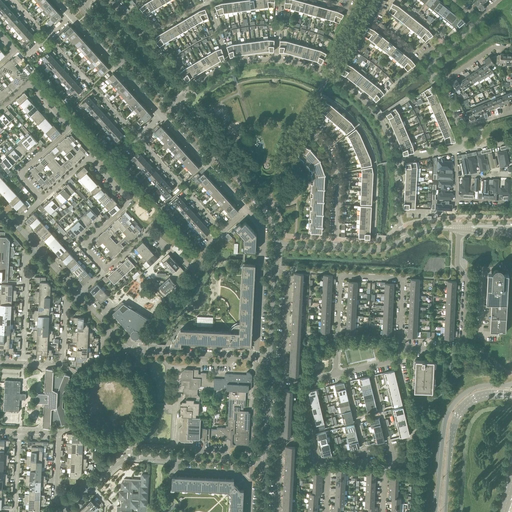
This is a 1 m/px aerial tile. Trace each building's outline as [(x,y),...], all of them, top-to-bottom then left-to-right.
[(42,11),(44,10),(51,4),(47,0),(41,6),(39,8),(42,11)] [(159,7),(154,0),(150,0),(150,1),(155,9),(159,7)] [(440,1),(438,0),(435,0),(430,7),(433,10),(440,1)] [(486,7),(484,5),(483,4),(480,2),(478,0),(476,0),(474,3),(471,5),(478,13),(481,10),(482,11),(486,7)] [(152,11),(155,9),(150,1),(146,3),(151,12),(152,11)] [(444,4),(440,1),(433,10),(437,13),(444,4)] [(150,12),(151,12),(146,3),(145,4),(144,4),(140,8),(146,16),(150,12)] [(222,14),(224,13),(222,3),(221,3),(215,5),(218,15),(222,14)] [(388,12),(393,15),(399,7),(398,6),(393,3),(388,12)] [(44,10),(47,13),(54,7),(51,4),(44,10)] [(447,7),(444,4),(437,13),(440,16),(447,7)] [(0,10),(0,11),(3,15),(13,6),(11,5),(9,7),(10,7),(9,8),(6,5),(0,10)] [(14,7),(13,6),(3,15),(6,19),(13,13),(10,10),(11,9),(12,10),(14,7)] [(47,13),(51,17),(56,12),(57,12),(58,11),(54,7),(47,13)] [(395,20),(397,18),(403,10),(399,7),(393,15),(392,17),(395,20)] [(451,9),(447,7),(440,16),(444,18),(451,9)] [(198,11),(198,12),(203,20),(208,18),(205,9),(199,11),(198,11)] [(444,18),(447,21),(454,12),(451,9),(444,18)] [(397,18),(400,20),(407,12),(403,10),(397,18)] [(56,20),(57,22),(62,18),(60,16),(61,15),(58,11),(57,12),(56,12),(51,17),(46,21),(50,25),(56,20)] [(337,11),(336,11),(334,21),(339,23),(344,14),(338,12),(337,11)] [(6,19),(10,23),(19,14),(18,12),(16,14),(17,15),(16,16),(13,13),(6,19)] [(203,20),(198,12),(194,14),(199,23),(203,20)] [(400,20),(404,23),(410,15),(407,12),(400,20)] [(451,24),(457,15),(454,12),(447,21),(446,23),(449,26),(451,24)] [(11,28),(13,26),(20,20),(17,17),(18,16),(19,17),(21,15),(19,14),(10,23),(7,24),(11,28)] [(195,25),(199,23),(194,14),(190,16),(195,25)] [(404,23),(407,26),(414,18),(410,15),(404,23)] [(461,18),(457,15),(451,24),(454,27),(461,18)] [(195,25),(190,16),(186,18),(191,27),(195,25)] [(187,29),(191,27),(186,18),(182,21),(187,29)] [(407,26),(411,29),(417,21),(414,18),(407,26)] [(462,19),(461,18),(454,27),(458,31),(467,24),(463,19),(462,19)] [(13,26),(16,30),(26,21),(25,20),(23,22),(22,23),(20,20),(13,26)] [(20,34),(26,28),(24,25),(25,24),(28,22),(26,21),(16,30),(14,32),(18,36),(20,34)] [(187,29),(182,21),(178,23),(184,32),(187,29)] [(411,29),(414,32),(421,24),(417,21),(411,29)] [(180,34),(184,32),(178,23),(175,25),(180,34)] [(414,32),(418,34),(424,26),(421,24),(414,32)] [(64,40),(68,36),(73,31),(74,30),(71,26),(70,27),(68,25),(63,29),(53,38),(55,40),(56,40),(60,36),(64,40)] [(180,34),(175,25),(171,28),(176,36),(180,34)] [(421,37),(428,29),(424,26),(418,34),(421,37)] [(20,34),(23,38),(33,29),(32,27),(30,29),(30,30),(29,31),(26,28),(20,34)] [(373,30),(368,27),(363,36),(369,39),(375,31),(373,30)] [(172,39),(176,36),(171,28),(167,30),(172,39)] [(33,36),(31,32),(32,32),(34,30),(33,29),(23,38),(27,41),(21,46),(23,48),(29,43),(27,41),(33,36)] [(428,30),(428,29),(421,37),(425,42),(433,35),(429,31),(428,30)] [(71,40),(78,34),(74,30),(73,31),(68,36),(71,40)] [(172,39),(167,30),(163,32),(168,41),(172,39)] [(378,33),(375,31),(369,39),(372,41),(378,33)] [(164,43),(168,41),(163,32),(159,35),(164,43)] [(374,46),(376,44),(382,36),(378,33),(372,41),(370,43),(374,46)] [(69,42),(73,45),(81,38),(78,34),(71,40),(69,42)] [(160,47),(164,43),(159,35),(158,35),(158,36),(153,40),(160,47)] [(376,44),(379,47),(385,39),(382,36),(376,44)] [(76,49),(78,47),(85,41),(81,38),(73,45),(76,49)] [(379,47),(383,50),(389,42),(385,39),(379,47)] [(88,45),(85,41),(78,47),(82,51),(88,45)] [(383,50),(386,53),(392,45),(389,42),(383,50)] [(82,51),(85,55),(92,49),(88,45),(82,51)] [(386,53),(390,55),(396,47),(392,45),(386,53)] [(390,55),(393,58),(399,50),(396,47),(390,55)] [(221,60),(225,59),(221,48),(215,50),(221,60)] [(85,55),(88,59),(95,53),(92,49),(85,55)] [(212,53),(217,62),(221,60),(215,50),(212,53)] [(393,58),(397,61),(403,53),(399,50),(393,58)] [(45,62),(55,53),(53,51),(51,53),(52,54),(51,55),(48,52),(44,55),(42,53),(39,56),(41,58),(45,62)] [(326,53),(321,51),(318,61),(321,63),(326,53)] [(45,62),(48,65),(55,59),(52,56),(53,55),(54,56),(56,54),(55,53),(45,62)] [(88,59),(92,63),(99,57),(95,53),(88,59)] [(213,65),(217,62),(212,53),(208,55),(213,65)] [(397,61),(400,64),(406,56),(403,53),(397,61)] [(502,62),(506,63),(506,54),(500,53),(500,56),(495,56),(497,63),(498,66),(501,66),(502,62)] [(9,60),(6,63),(14,73),(18,69),(15,66),(17,63),(21,59),(17,55),(13,59),(13,58),(10,61),(9,60)] [(208,55),(204,57),(210,67),(213,65),(208,55)] [(410,59),(406,56),(400,64),(404,67),(410,59)] [(495,65),(497,63),(495,56),(491,59),(489,57),(484,60),(486,62),(486,63),(487,63),(489,67),(490,67),(494,64),(495,65)] [(102,60),(99,57),(92,63),(95,66),(102,60)] [(206,69),(210,67),(204,57),(200,59),(206,69)] [(52,69),(62,60),(60,59),(58,61),(59,61),(58,62),(55,59),(48,65),(46,67),(50,71),(52,69)] [(196,62),(202,71),(206,69),(200,59),(196,62)] [(411,59),(410,59),(404,67),(408,71),(415,65),(412,60),(411,59)] [(53,75),(55,73),(62,67),(59,64),(60,63),(61,64),(63,61),(62,60),(52,69),(50,71),(49,72),(52,75),(53,75)] [(105,64),(102,60),(95,66),(99,70),(105,64)] [(493,72),(490,67),(489,67),(487,63),(486,63),(486,62),(484,60),(482,61),(484,64),(482,66),(487,73),(488,75),(493,72)] [(202,71),(196,62),(192,64),(198,74),(202,71)] [(6,63),(2,66),(3,67),(0,69),(1,70),(0,70),(0,73),(3,76),(7,72),(11,76),(14,73),(6,63)] [(109,68),(105,64),(99,70),(102,74),(109,68)] [(188,66),(194,76),(198,74),(192,64),(188,66)] [(341,74),(345,76),(352,66),(347,64),(341,74)] [(66,69),(64,70),(62,67),(55,73),(53,75),(56,79),(68,68),(67,66),(65,68),(66,69)] [(184,69),(190,78),(194,76),(188,66),(185,68),(184,69)] [(352,66),(345,76),(348,78),(356,69),(352,66)] [(477,69),(482,77),(484,78),(488,75),(487,73),(482,66),(479,68),(477,69)] [(18,69),(14,73),(23,82),(26,79),(26,78),(29,76),(28,75),(30,73),(25,68),(23,70),(24,71),(21,73),(18,69)] [(70,69),(68,68),(56,79),(60,82),(62,80),(69,74),(66,72),(67,71),(68,71),(70,69)] [(184,69),(180,73),(187,81),(190,78),(184,69)] [(359,72),(356,69),(348,78),(352,81),(359,72)] [(482,77),(477,69),(473,73),(478,80),(479,82),(484,78),(482,77)] [(363,75),(359,72),(352,81),(356,84),(363,75)] [(19,84),(20,85),(23,82),(14,73),(11,76),(14,80),(10,84),(11,86),(14,84),(16,87),(19,84)] [(107,79),(110,83),(117,77),(113,73),(107,79)] [(473,83),(478,80),(473,73),(468,76),(473,83)] [(62,80),(65,84),(75,75),(74,74),(72,76),(71,77),(69,74),(62,80)] [(69,88),(75,82),(73,79),(74,78),(74,79),(77,77),(75,75),(65,84),(69,88)] [(366,78),(363,75),(356,84),(359,86),(366,78)] [(468,86),(473,83),(468,76),(466,77),(463,79),(468,86)] [(110,83),(114,87),(120,81),(117,77),(110,83)] [(370,80),(366,78),(359,86),(363,89),(370,80)] [(450,85),(453,90),(454,93),(457,91),(456,90),(461,87),(461,86),(458,82),(459,82),(458,81),(456,79),(451,83),(452,84),(450,85)] [(461,86),(461,87),(463,90),(468,86),(463,79),(461,81),(460,80),(458,81),(459,82),(458,82),(461,86)] [(373,83),(370,80),(363,89),(366,92),(373,83)] [(70,94),(72,92),(82,83),(81,81),(79,83),(79,84),(78,85),(75,82),(69,88),(66,90),(70,94)] [(114,87),(117,90),(124,84),(120,81),(114,87)] [(82,83),(72,92),(76,96),(82,90),(80,87),(81,86),(83,84),(82,83)] [(377,86),(373,83),(366,92),(370,95),(377,86)] [(2,84),(0,85),(0,89),(7,97),(10,94),(9,93),(12,91),(9,88),(11,86),(10,84),(5,88),(2,84)] [(127,88),(124,84),(117,90),(121,94),(127,88)] [(380,89),(377,86),(370,95),(373,98),(380,89)] [(423,92),(426,96),(436,92),(435,91),(434,90),(432,86),(423,92)] [(380,89),(373,98),(376,101),(388,90),(386,88),(384,89),(382,87),(380,89)] [(131,92),(127,88),(121,94),(124,98),(131,92)] [(16,100),(20,104),(27,97),(25,95),(26,94),(24,92),(16,100)] [(131,92),(124,98),(127,102),(134,96),(131,92)] [(438,97),(436,92),(426,96),(427,97),(428,101),(438,97)] [(504,104),(509,102),(506,94),(505,92),(503,92),(504,95),(501,96),(504,104)] [(504,104),(501,96),(500,94),(495,96),(496,98),(499,106),(504,104)] [(137,100),(134,96),(127,102),(131,106),(137,100)] [(20,104),(23,108),(32,101),(30,99),(29,100),(27,97),(20,104)] [(83,103),(86,107),(96,98),(95,97),(93,99),(92,100),(89,97),(83,103)] [(428,101),(430,105),(439,101),(438,97),(428,101)] [(97,100),(96,98),(86,107),(90,111),(96,105),(94,102),(95,101),(95,102),(97,100)] [(494,108),(495,108),(491,100),(490,98),(485,100),(489,110),(494,108)] [(496,98),(491,100),(495,108),(494,108),(495,111),(497,110),(497,109),(500,107),(499,106),(496,98)] [(141,103),(137,100),(131,106),(129,107),(133,111),(134,109),(141,103)] [(487,111),(489,110),(485,100),(480,102),(484,112),(485,114),(487,113),(487,111)] [(23,108),(27,112),(34,105),(32,103),(33,102),(32,101),(23,108)] [(430,105),(432,109),(441,105),(439,101),(430,105)] [(320,112),(323,114),(330,105),(325,102),(320,112)] [(484,112),(480,102),(475,104),(479,114),(484,112)] [(144,107),(141,103),(134,109),(133,111),(136,115),(138,113),(144,107)] [(99,108),(96,105),(90,111),(93,115),(103,106),(102,104),(99,106),(100,107),(99,108)] [(471,109),(471,110),(472,112),(473,112),(476,120),(478,119),(477,115),(479,114),(475,104),(470,107),(471,109)] [(27,112),(31,116),(39,109),(37,107),(37,108),(34,105),(27,112)] [(323,114),(327,116),(334,108),(330,105),(323,114)] [(432,109),(434,113),(443,109),(441,105),(432,109)] [(96,119),(103,113),(100,110),(101,109),(102,109),(104,107),(103,106),(93,115),(96,119)] [(138,113),(141,117),(147,112),(148,111),(144,107),(138,113)] [(327,116),(330,119),(337,111),(334,108),(327,116)] [(386,114),(388,118),(399,113),(398,113),(395,108),(386,114)] [(4,113),(10,121),(11,120),(15,117),(8,109),(7,109),(6,110),(6,111),(4,113)] [(31,116),(35,120),(42,114),(40,111),(40,110),(39,109),(31,116)] [(445,113),(443,109),(434,113),(435,117),(445,113)] [(467,123),(470,121),(470,122),(476,120),(473,112),(472,112),(471,110),(463,113),(467,123)] [(148,111),(147,112),(141,117),(137,121),(140,125),(146,120),(148,122),(152,118),(150,116),(151,115),(148,111)] [(330,119),(333,122),(341,114),(337,111),(330,119)] [(100,122),(110,113),(108,112),(106,114),(107,114),(106,115),(103,113),(96,119),(94,120),(98,124),(100,122)] [(12,122),(11,120),(10,121),(4,113),(2,115),(1,114),(0,115),(0,116),(7,124),(8,126),(12,122)] [(111,115),(110,113),(100,122),(103,126),(110,120),(107,117),(108,116),(109,117),(111,115)] [(399,114),(399,113),(388,118),(390,122),(400,117),(399,114)] [(446,117),(445,113),(435,117),(437,121),(446,117)] [(35,120),(38,124),(46,117),(45,115),(44,116),(42,114),(35,120)] [(333,122),(337,125),(344,116),(341,114),(333,122)] [(337,125),(340,128),(348,119),(344,116),(337,125)] [(38,124),(42,128),(49,122),(47,119),(48,118),(46,117),(38,124)] [(402,121),(400,117),(390,122),(392,126),(402,121)] [(448,121),(446,117),(437,121),(439,125),(448,121)] [(340,128),(344,131),(351,123),(351,122),(348,119),(340,128)] [(103,126),(107,130),(117,121),(115,120),(113,122),(114,122),(113,123),(110,120),(103,126)] [(107,130),(110,134),(117,128),(114,125),(115,124),(116,124),(118,122),(117,121),(107,130)] [(402,121),(392,126),(394,130),(404,126),(402,121)] [(439,125),(441,130),(450,126),(448,121),(439,125)] [(42,128),(45,132),(54,125),(52,123),(51,124),(49,122),(42,128)] [(355,127),(351,123),(344,131),(346,134),(355,127)] [(45,132),(49,136),(56,130),(54,127),(55,126),(54,125),(45,132)] [(158,136),(164,131),(165,130),(161,125),(160,127),(158,125),(154,129),(155,131),(150,136),(154,140),(158,136)] [(406,130),(404,126),(394,130),(395,134),(406,130)] [(441,130),(442,134),(452,130),(450,126),(441,130)] [(110,134),(108,135),(111,139),(114,137),(113,137),(123,128),(122,127),(120,129),(121,130),(120,131),(117,128),(110,134)] [(125,130),(123,128),(113,137),(114,137),(117,141),(124,135),(121,132),(122,131),(122,132),(125,130)] [(347,135),(349,138),(360,134),(356,129),(347,135)] [(61,133),(59,131),(58,132),(56,130),(49,136),(52,140),(61,133)] [(158,136),(162,140),(168,133),(165,130),(164,131),(158,136)] [(406,130),(395,134),(397,138),(407,134),(406,130)] [(453,134),(452,130),(442,134),(444,138),(453,134)] [(165,143),(172,137),(168,133),(162,140),(165,143)] [(30,134),(26,138),(33,145),(35,143),(36,144),(38,142),(30,134)] [(360,134),(349,138),(351,142),(362,138),(360,134)] [(409,138),(407,134),(397,138),(399,142),(409,138)] [(454,135),(453,134),(444,138),(445,144),(455,142),(454,136),(454,135)] [(62,141),(70,151),(74,147),(71,144),(73,141),(74,142),(76,140),(71,135),(69,137),(69,136),(66,139),(65,138),(62,141)] [(33,145),(26,138),(25,136),(21,140),(30,150),(31,148),(31,147),(33,145)] [(166,149),(169,147),(168,147),(175,141),(172,137),(165,143),(163,146),(166,149)] [(351,142),(353,147),(363,142),(362,138),(351,142)] [(411,142),(409,138),(399,142),(401,147),(411,142)] [(18,145),(25,152),(27,150),(28,151),(30,150),(21,140),(17,143),(18,145)] [(70,151),(62,141),(58,144),(59,145),(56,147),(59,150),(57,152),(59,154),(63,150),(67,154),(70,151)] [(169,147),(172,151),(179,145),(175,141),(168,147),(169,147)] [(363,142),(353,147),(355,151),(365,146),(363,142)] [(401,147),(402,151),(413,147),(412,146),(411,142),(401,147)] [(14,149),(22,157),(23,155),(25,152),(18,145),(14,149)] [(172,151),(175,155),(182,149),(179,145),(172,151)] [(305,160),(306,162),(315,154),(310,149),(303,145),(298,155),(300,156),(299,157),(302,159),(304,161),(305,160)] [(77,151),(74,147),(70,151),(79,160),(82,157),(82,156),(84,154),(84,153),(86,151),(81,146),(79,148),(80,149),(77,151)] [(355,151),(357,155),(367,150),(365,146),(355,151)] [(22,157),(14,149),(13,147),(8,151),(17,160),(19,158),(20,158),(22,157)] [(414,152),(413,147),(402,151),(403,155),(414,152)] [(175,155),(179,158),(185,152),(182,149),(175,155)] [(367,150),(357,155),(358,159),(369,154),(367,150)] [(15,162),(17,160),(8,151),(5,154),(6,156),(14,164),(15,163),(15,162)] [(49,154),(49,153),(45,156),(54,165),(57,162),(54,158),(59,154),(57,152),(55,154),(52,151),(49,154)] [(65,162),(71,167),(79,160),(70,151),(67,154),(66,155),(69,158),(65,162)] [(140,153),(138,151),(131,157),(132,158),(130,160),(133,163),(135,161),(145,152),(144,151),(141,153),(141,152),(140,153)] [(506,151),(498,152),(499,156),(501,156),(503,165),(508,164),(506,151)] [(138,165),(145,159),(142,156),(143,155),(144,156),(146,154),(145,152),(135,161),(133,163),(136,167),(138,165)] [(189,156),(185,152),(179,158),(182,162),(189,156)] [(493,153),(488,154),(491,168),(496,167),(493,153)] [(312,171),(322,167),(320,160),(315,154),(306,162),(308,163),(307,164),(309,167),(310,170),(311,169),(312,171)] [(358,159),(360,163),(371,159),(369,154),(358,159)] [(10,168),(14,164),(6,156),(2,160),(10,168)] [(54,165),(45,156),(42,159),(43,160),(40,162),(41,163),(38,165),(40,167),(42,169),(47,165),(50,169),(54,165)] [(192,160),(189,156),(182,162),(186,166),(192,160)] [(138,165),(142,169),(152,160),(151,158),(148,160),(149,161),(148,162),(145,159),(138,165)] [(371,159),(360,163),(361,167),(372,165),(371,159)] [(459,160),(461,172),(467,171),(465,159),(459,160)] [(152,160),(142,169),(145,173),(152,167),(149,164),(150,163),(151,163),(153,161),(152,160)] [(186,166),(189,170),(196,164),(192,160),(186,166)] [(442,169),(451,169),(451,163),(443,163),(443,160),(441,160),(441,163),(438,163),(438,168),(442,169)] [(54,165),(62,175),(66,172),(71,167),(65,162),(61,166),(57,162),(54,165)] [(199,168),(196,164),(189,170),(193,174),(199,168)] [(33,168),(32,168),(29,171),(37,180),(41,177),(38,173),(40,171),(41,172),(43,170),(42,169),(40,167),(38,165),(36,167),(36,166),(33,168)] [(58,177),(59,178),(62,175),(54,165),(50,169),(53,172),(49,177),(51,179),(53,177),(56,180),(58,177)] [(145,173),(149,176),(159,167),(157,166),(155,168),(156,169),(155,170),(152,167),(145,173)] [(80,178),(87,172),(88,171),(84,167),(76,174),(80,178)] [(149,176),(152,180),(159,174),(156,171),(157,170),(158,171),(160,169),(159,167),(149,176)] [(313,182),(325,182),(325,175),(322,167),(312,171),(312,173),(311,173),(312,176),(312,180),(313,180),(313,182)] [(88,171),(87,172),(80,178),(84,182),(92,175),(88,171)] [(152,180),(156,184),(166,175),(164,173),(162,175),(163,176),(161,177),(159,174),(152,180)] [(197,179),(201,183),(207,177),(204,173),(197,179)] [(84,182),(87,186),(95,180),(92,177),(93,176),(92,175),(84,182)] [(167,176),(166,175),(156,184),(159,188),(166,182),(163,179),(164,178),(165,178),(167,176)] [(37,180),(46,190),(49,187),(49,186),(52,184),(49,181),(51,179),(49,177),(44,181),(41,177),(37,180)] [(201,183),(204,186),(211,180),(207,177),(201,183)] [(510,191),(510,178),(505,178),(505,189),(500,189),(500,193),(503,194),(504,194),(510,194),(510,191)] [(91,190),(99,183),(97,181),(97,182),(95,180),(87,186),(86,187),(89,191),(91,190)] [(214,184),(211,180),(204,186),(207,190),(214,184)] [(167,183),(166,182),(159,188),(157,190),(160,193),(172,182),(171,181),(169,183),(168,182),(167,183)] [(174,184),(172,182),(160,193),(166,200),(171,195),(169,193),(173,189),(170,186),(171,185),(171,186),(174,184)] [(324,195),(324,188),(325,182),(313,182),(313,184),(312,184),(312,188),(311,192),(313,192),(313,194),(324,195)] [(9,186),(6,183),(0,188),(0,190),(1,192),(0,192),(1,194),(9,186)] [(91,190),(94,194),(102,188),(100,185),(99,183),(91,190)] [(65,185),(63,187),(71,195),(75,191),(68,184),(66,186),(65,185)] [(207,190),(211,194),(218,188),(214,184),(207,190)] [(13,191),(9,186),(1,194),(3,196),(4,195),(6,197),(13,191)] [(62,189),(60,191),(66,199),(71,195),(63,187),(61,188),(62,189)] [(104,190),(102,188),(94,194),(98,198),(106,191),(105,189),(104,190)] [(211,194),(214,198),(221,192),(218,188),(211,194)] [(15,189),(13,191),(6,197),(8,200),(7,200),(8,202),(17,195),(18,193),(15,189)] [(437,198),(441,198),(450,198),(451,191),(438,190),(437,198)] [(62,202),(66,199),(60,191),(58,193),(57,192),(55,194),(62,202)] [(108,192),(106,191),(98,198),(102,202),(109,196),(107,193),(108,192)] [(224,195),(221,192),(214,198),(218,201),(224,195)] [(59,206),(62,202),(55,194),(53,195),(54,196),(52,199),(59,206)] [(323,207),(324,201),(324,195),(313,194),(313,196),(311,196),(311,200),(311,205),(312,205),(312,207),(323,207)] [(20,199),(17,195),(8,202),(10,204),(11,203),(13,205),(20,199)] [(218,201),(221,205),(228,199),(224,195),(218,201)] [(105,206),(114,199),(112,197),(111,198),(109,196),(102,202),(105,206)] [(177,207),(186,198),(185,197),(183,199),(182,200),(180,197),(179,198),(177,196),(169,203),(175,209),(177,207)] [(177,207),(180,211),(187,205),(184,202),(185,201),(186,201),(188,199),(186,198),(177,207)] [(24,203),(20,199),(13,205),(15,208),(14,208),(16,210),(24,203)] [(55,209),(59,206),(52,199),(50,201),(49,200),(47,201),(55,209)] [(105,206),(109,210),(117,203),(114,199),(105,206)] [(231,203),(228,199),(221,205),(225,209),(231,203)] [(55,209),(47,201),(43,205),(52,215),(56,211),(55,209)] [(19,214),(20,213),(28,207),(28,208),(31,205),(30,203),(27,206),(24,203),(16,210),(19,214)] [(121,207),(119,205),(117,203),(109,210),(113,214),(121,207)] [(235,207),(231,203),(225,209),(222,211),(226,215),(228,213),(233,208),(235,207)] [(183,215),(193,206),(192,204),(190,206),(190,207),(189,208),(187,205),(180,211),(183,215)] [(183,215),(187,218),(193,212),(191,209),(192,208),(192,209),(194,207),(193,206),(183,215)] [(238,211),(235,207),(233,208),(228,213),(226,215),(225,215),(229,220),(238,211)] [(323,220),(323,214),(323,207),(312,207),(312,209),(311,209),(310,213),(310,218),(311,218),(311,219),(323,220)] [(90,208),(86,212),(94,220),(95,219),(95,218),(97,216),(90,208)] [(86,212),(82,216),(89,223),(91,221),(92,222),(94,220),(86,212)] [(121,216),(118,219),(126,229),(130,226),(126,222),(129,220),(132,218),(126,212),(122,217),(121,216)] [(190,222),(200,213),(199,212),(197,214),(196,215),(193,212),(187,218),(190,222)] [(27,223),(29,225),(37,217),(33,213),(25,220),(27,223)] [(193,226),(194,226),(200,220),(198,217),(199,216),(199,217),(201,215),(200,213),(190,222),(187,224),(191,228),(193,226)] [(37,217),(29,225),(30,226),(31,226),(33,228),(41,221),(43,220),(42,219),(44,218),(40,214),(39,215),(37,217)] [(82,216),(78,220),(86,228),(87,226),(87,225),(89,223),(82,216)] [(111,228),(113,230),(118,236),(126,229),(118,219),(114,222),(115,223),(112,225),(113,226),(111,228)] [(197,230),(207,221),(206,219),(203,221),(204,222),(203,223),(200,220),(194,226),(193,226),(191,228),(195,231),(197,230)] [(310,221),(310,226),(310,230),(311,230),(311,232),(322,233),(322,226),(323,220),(311,219),(311,221),(310,221)] [(78,220),(74,223),(81,230),(83,228),(84,229),(86,228),(78,220)] [(44,225),(41,221),(33,228),(36,230),(35,231),(36,232),(44,225)] [(197,230),(201,233),(207,227),(204,224),(205,224),(206,224),(208,222),(207,221),(197,230)] [(238,224),(232,230),(234,232),(236,230),(237,231),(237,230),(237,229),(245,238),(245,250),(256,251),(257,234),(245,222),(242,225),(240,223),(238,224)] [(74,223),(70,227),(78,235),(79,233),(81,230),(74,223)] [(135,226),(135,227),(133,229),(130,226),(126,229),(135,238),(138,235),(138,234),(140,232),(140,231),(142,229),(139,226),(140,226),(138,224),(137,224),(135,226)] [(48,229),(44,225),(36,232),(38,234),(38,233),(41,236),(48,229)] [(76,236),(78,235),(70,227),(69,225),(65,229),(73,238),(75,235),(76,236)] [(209,229),(207,227),(201,233),(204,237),(214,228),(212,227),(210,229),(210,228),(209,229)] [(52,233),(48,229),(41,236),(43,238),(42,239),(43,241),(52,233)] [(110,244),(118,236),(113,230),(111,232),(108,229),(105,232),(105,231),(101,234),(110,244)] [(135,238),(126,229),(118,236),(123,242),(125,240),(128,243),(131,241),(135,238)] [(0,241),(4,242),(10,242),(10,241),(7,237),(5,237),(5,232),(0,232),(0,241)] [(55,237),(52,233),(43,241),(45,242),(46,241),(48,244),(55,237)] [(106,247),(110,244),(101,234),(98,237),(98,238),(96,240),(98,243),(96,245),(98,247),(103,243),(106,247)] [(123,242),(118,236),(110,244),(118,253),(122,250),(121,249),(124,247),(121,244),(123,242)] [(59,241),(55,237),(48,244),(50,246),(49,247),(51,249),(59,241)] [(52,250),(54,253),(55,252),(63,245),(64,244),(61,240),(59,241),(51,249),(52,250)] [(10,242),(4,242),(4,252),(15,252),(15,250),(14,250),(14,247),(10,247),(10,242)] [(139,252),(139,253),(148,245),(146,244),(145,244),(143,242),(136,249),(135,251),(137,254),(139,252)] [(63,245),(55,252),(54,253),(58,257),(66,249),(68,248),(64,244),(63,245)] [(118,253),(110,244),(106,247),(109,251),(105,255),(107,257),(109,255),(112,258),(114,255),(115,256),(118,253)] [(149,247),(148,245),(139,253),(143,257),(150,250),(148,248),(149,247)] [(60,258),(62,260),(70,253),(66,249),(58,257),(59,258),(60,258)] [(143,257),(147,261),(155,253),(153,252),(152,252),(150,250),(143,257)] [(15,252),(4,252),(3,261),(9,262),(9,257),(13,257),(14,254),(15,254),(15,252)] [(73,257),(70,253),(62,260),(65,262),(64,263),(65,265),(73,257)] [(145,263),(149,267),(158,258),(155,256),(156,255),(155,253),(147,261),(145,263)] [(161,260),(168,268),(175,261),(168,254),(161,260)] [(77,261),(73,257),(65,265),(67,266),(67,265),(70,268),(77,261)] [(126,260),(124,262),(130,269),(135,265),(127,257),(125,259),(126,260)] [(9,262),(3,261),(3,271),(14,271),(14,270),(13,269),(13,266),(9,266),(9,262)] [(81,265),(77,261),(70,268),(72,270),(71,271),(72,273),(81,265)] [(182,269),(175,261),(168,268),(173,274),(175,275),(182,269)] [(126,273),(130,269),(124,262),(122,264),(121,263),(119,264),(126,273)] [(118,267),(116,269),(123,276),(126,273),(119,264),(117,266),(118,267)] [(172,342),(170,346),(181,346),(181,342),(185,342),(227,344),(251,345),(252,325),(255,265),(244,264),(241,324),(239,324),(238,324),(237,324),(235,324),(234,325),(234,326),(233,327),(232,328),(231,329),(231,330),(231,331),(231,332),(231,333),(179,331),(172,342)] [(75,273),(77,276),(84,269),(81,265),(72,273),(74,274),(75,273)] [(494,332),(506,332),(509,274),(504,273),(504,272),(503,270),(502,269),(501,268),(500,267),(498,267),(497,267),(496,268),(495,268),(494,269),(493,270),(493,271),(493,272),(493,273),(488,273),(486,298),(486,302),(492,303),(490,331),(494,332)] [(88,273),(84,269),(77,276),(79,278),(78,279),(80,281),(88,273)] [(118,280),(123,276),(116,269),(114,271),(113,270),(111,272),(118,280)] [(175,275),(173,274),(172,275),(178,282),(183,274),(184,273),(184,271),(183,270),(182,269),(175,275)] [(14,271),(3,271),(2,281),(8,281),(8,276),(12,276),(13,273),(14,273),(14,271)] [(114,284),(118,280),(111,272),(109,273),(110,274),(108,276),(114,284)] [(92,277),(88,273),(80,281),(83,285),(92,277)] [(306,274),(294,273),(294,283),(305,284),(305,283),(303,283),(303,275),(306,275),(306,274)] [(178,282),(172,275),(164,282),(171,289),(178,282)] [(40,282),(40,287),(45,287),(51,288),(51,286),(47,282),(46,282),(46,277),(35,277),(35,279),(36,279),(36,282),(40,282)] [(171,289),(164,282),(157,288),(164,295),(171,289)] [(305,285),(305,284),(294,283),(293,294),(305,294),(305,293),(303,293),(303,285),(305,285)] [(92,292),(94,294),(101,288),(97,284),(89,291),(91,293),(92,292)] [(13,285),(7,285),(7,295),(18,296),(18,294),(16,294),(17,290),(12,290),(13,285)] [(45,297),(45,287),(40,287),(39,292),(35,291),(35,295),(34,294),(34,296),(45,297)] [(51,288),(45,287),(45,297),(56,297),(56,296),(54,296),(55,292),(50,292),(51,288)] [(105,292),(101,288),(94,294),(96,297),(95,297),(96,299),(105,292)] [(108,296),(105,292),(96,299),(98,301),(99,300),(101,302),(108,296)] [(305,294),(293,294),(293,304),(304,304),(302,303),(302,296),(305,296),(305,294)] [(7,295),(6,305),(12,305),(12,300),(16,301),(16,297),(17,297),(18,296),(7,295)] [(39,306),(44,306),(45,297),(34,296),(34,298),(35,298),(35,301),(39,302),(39,306)] [(45,297),(44,306),(50,307),(50,302),(54,302),(54,299),(56,299),(56,297),(45,297)] [(122,302),(110,313),(113,316),(114,315),(117,318),(116,319),(119,322),(120,321),(123,325),(122,326),(125,329),(126,328),(129,332),(128,333),(133,338),(134,340),(137,339),(138,337),(141,333),(140,331),(143,327),(144,328),(146,325),(150,320),(135,310),(136,309),(130,305),(129,305),(128,305),(128,306),(122,302)] [(304,306),(304,304),(293,304),(292,314),(304,315),(304,314),(302,314),(302,306),(304,306)] [(11,309),(12,305),(6,305),(6,314),(17,315),(17,313),(15,313),(16,310),(11,309)] [(33,315),(44,316),(44,306),(39,306),(38,311),(34,310),(34,314),(33,314),(33,315)] [(44,306),(44,316),(55,317),(55,315),(54,315),(54,311),(49,311),(50,307),(44,306)] [(6,314),(5,324),(11,324),(11,319),(15,320),(15,316),(17,317),(17,315),(6,314)] [(301,316),(304,316),(304,315),(292,314),(292,324),(303,325),(303,324),(301,324),(301,316)] [(38,325),(43,326),(44,316),(33,315),(33,317),(34,317),(34,321),(38,321),(38,325)] [(44,316),(43,326),(49,326),(49,321),(53,322),(53,318),(55,318),(55,317),(44,316)] [(73,317),(73,319),(74,320),(74,323),(78,323),(78,327),(83,328),(89,328),(89,327),(86,323),(84,323),(84,318),(73,317)] [(213,327),(213,318),(213,317),(197,317),(197,318),(197,320),(197,327),(213,327)] [(5,324),(5,334),(16,334),(16,332),(14,332),(15,329),(10,329),(11,324),(5,324)] [(303,326),(303,325),(292,324),(291,334),(303,335),(303,334),(301,334),(301,326),(303,326)] [(32,335),(43,335),(43,326),(38,325),(38,330),(33,330),(33,333),(32,333),(32,335)] [(43,326),(43,335),(54,336),(54,334),(53,334),(53,331),(49,331),(49,326),(43,326)] [(83,337),(83,328),(78,327),(77,332),(73,332),(73,335),(72,335),(72,337),(83,337)] [(89,333),(89,328),(83,328),(83,337),(94,338),(94,336),(93,336),(93,333),(89,333)] [(5,334),(4,343),(10,343),(10,339),(14,339),(14,336),(16,336),(16,334),(5,334)] [(303,335),(291,334),(291,345),(302,345),(302,344),(300,344),(300,336),(303,336),(303,335)] [(37,345),(42,345),(43,335),(32,335),(32,337),(33,337),(33,340),(37,340),(37,345)] [(43,335),(42,345),(48,345),(48,341),(52,341),(52,338),(54,338),(54,336),(43,335)] [(77,347),(82,347),(83,337),(72,337),(72,339),(73,339),(73,342),(77,342),(77,347)] [(83,337),(82,347),(88,347),(88,343),(92,343),(92,340),(94,340),(94,338),(83,337)] [(4,343),(4,353),(15,353),(15,351),(14,351),(14,348),(10,348),(10,343),(4,343)] [(31,354),(42,355),(42,345),(37,345),(37,349),(32,349),(32,352),(31,352),(31,354)] [(48,350),(48,345),(42,345),(42,355),(53,355),(53,353),(52,353),(52,350),(48,350)] [(302,347),(302,345),(291,345),(290,355),(302,355),(302,354),(300,354),(300,346),(302,347)] [(76,356),(82,357),(82,347),(77,347),(77,351),(72,351),(72,354),(71,354),(71,356),(76,356)] [(88,347),(82,347),(82,357),(87,357),(93,357),(93,355),(92,355),(92,352),(88,352),(88,347)] [(302,355),(290,355),(290,365),(301,366),(301,365),(299,365),(299,357),(302,357),(302,355)] [(82,357),(76,356),(76,361),(72,361),(72,364),(70,364),(70,366),(76,366),(81,366),(82,366),(82,362),(84,362),(87,358),(87,357),(82,357)] [(434,361),(416,360),(414,391),(433,392),(434,361)] [(301,367),(301,366),(290,365),(289,375),(301,376),(301,375),(298,375),(299,367),(301,367)] [(60,372),(58,376),(58,377),(53,375),(54,370),(45,369),(44,392),(45,392),(45,394),(42,394),(38,393),(36,398),(37,403),(41,403),(42,403),(44,403),(44,405),(43,428),(51,428),(51,423),(56,422),(57,426),(67,423),(67,422),(69,421),(67,417),(66,413),(66,411),(65,408),(63,408),(62,406),(63,393),(64,391),(66,392),(67,389),(67,387),(68,384),(71,379),(69,378),(70,376),(60,372)] [(182,372),(181,385),(184,386),(184,388),(184,394),(186,394),(186,399),(190,399),(190,401),(193,401),(193,402),(200,402),(200,397),(197,394),(198,389),(200,386),(205,387),(208,390),(214,390),(214,379),(209,379),(206,378),(206,373),(201,373),(201,374),(198,374),(199,370),(185,369),(182,372)] [(384,373),(386,379),(395,376),(394,370),(384,373)] [(225,379),(224,388),(227,388),(227,390),(230,391),(229,399),(245,400),(246,399),(246,391),(249,391),(249,389),(252,389),(252,381),(252,375),(251,374),(250,372),(247,372),(247,375),(225,374),(225,379)] [(385,385),(387,384),(397,382),(395,376),(386,379),(383,379),(385,385)] [(359,379),(361,385),(370,382),(369,377),(359,379)] [(214,379),(214,390),(219,390),(222,388),(224,388),(225,379),(215,379),(214,379)] [(5,381),(4,412),(19,413),(19,400),(26,401),(26,394),(20,394),(20,382),(5,381)] [(336,391),(346,388),(344,383),(335,385),(336,391)] [(398,387),(389,390),(388,389),(386,390),(387,396),(399,393),(398,387)] [(308,398),(317,395),(316,389),(308,391),(306,392),(308,398)] [(292,395),(293,391),(283,390),(283,395),(283,405),(294,406),(294,405),(292,405),(292,397),(294,397),(295,396),(295,395),(292,395)] [(337,396),(339,402),(348,399),(347,393),(337,396)] [(389,401),(391,401),(393,400),(401,398),(399,393),(387,396),(389,401)] [(180,402),(180,414),(183,414),(183,415),(182,416),(183,416),(196,417),(196,416),(196,415),(199,415),(200,402),(193,402),(193,401),(190,401),(190,399),(186,399),(186,401),(182,401),(182,402),(182,403),(180,402)] [(228,416),(228,419),(245,420),(245,413),(243,413),(243,407),(245,407),(245,400),(229,399),(229,400),(229,401),(228,416)] [(376,404),(366,406),(367,412),(377,410),(376,404)] [(283,405),(282,416),(293,416),(294,415),(291,415),(292,407),(294,407),(294,406),(283,405)] [(392,415),(394,415),(395,415),(404,413),(403,407),(391,410),(392,415)] [(211,429),(211,440),(225,440),(226,439),(232,439),(233,439),(233,443),(234,444),(234,445),(247,445),(249,444),(250,413),(245,413),(245,420),(228,419),(228,426),(226,426),(226,428),(217,427),(217,429),(211,429)] [(404,413),(395,415),(394,415),(392,415),(393,421),(396,420),(405,418),(404,413)] [(293,417),(293,416),(282,416),(282,426),(293,426),(293,425),(291,425),(291,417),(293,417)] [(352,416),(343,418),(344,424),(353,422),(352,416)] [(182,417),(182,425),(179,428),(179,439),(181,442),(193,443),(193,439),(200,439),(200,428),(201,418),(182,417)] [(324,423),(314,425),(315,431),(325,428),(324,423)] [(293,428),(293,426),(282,426),(281,436),(292,437),(293,435),(290,434),(291,428),(293,428)] [(200,428),(200,439),(210,440),(210,429),(200,428)] [(72,439),(72,444),(77,444),(83,444),(83,443),(80,439),(78,439),(78,434),(67,434),(67,436),(68,436),(68,439),(72,439)] [(0,440),(0,450),(4,450),(5,446),(9,446),(9,443),(10,443),(10,441),(0,440)] [(37,452),(37,442),(26,441),(26,444),(28,444),(27,447),(32,447),(31,452),(37,452)] [(346,444),(348,450),(360,447),(358,441),(349,444),(346,444)] [(42,452),(43,448),(47,448),(47,445),(48,445),(48,443),(37,442),(37,452),(42,452)] [(77,454),(77,444),(72,444),(66,443),(66,446),(68,446),(67,449),(72,449),(71,454),(77,454)] [(88,444),(83,444),(77,444),(77,454),(83,454),(83,450),(87,450),(87,447),(88,447),(88,444)] [(285,456),(296,457),(296,456),(294,456),(295,449),(297,449),(297,447),(286,446),(285,456)] [(330,448),(320,450),(322,456),(331,454),(330,448)] [(4,450),(0,450),(0,459),(9,460),(9,458),(8,458),(8,455),(4,455),(4,450)] [(36,461),(37,452),(31,452),(31,456),(27,456),(27,459),(26,459),(25,461),(36,461)] [(42,457),(42,452),(37,452),(36,461),(47,462),(48,460),(46,460),(46,457),(42,457)] [(65,463),(76,463),(77,454),(71,454),(71,458),(67,458),(67,461),(66,461),(65,463)] [(83,454),(77,454),(76,463),(87,464),(88,462),(86,462),(86,459),(82,459),(83,454)] [(296,458),(296,457),(285,456),(285,467),(296,467),(296,466),(294,466),(294,458),(296,458)] [(9,460),(0,459),(0,469),(3,470),(4,465),(8,465),(8,462),(9,462),(9,460)] [(31,466),(30,471),(36,471),(36,461),(25,461),(25,463),(27,463),(26,466),(31,466)] [(47,462),(36,461),(36,471),(42,471),(42,467),(46,467),(46,464),(47,464),(47,462)] [(71,468),(70,473),(76,473),(76,463),(65,463),(65,465),(67,465),(66,468),(71,468)] [(76,463),(76,473),(82,473),(82,469),(86,469),(86,466),(87,466),(87,464),(76,463)] [(296,467),(285,467),(284,477),(295,477),(295,476),(293,476),(294,468),(296,469),(296,467)] [(0,469),(0,479),(8,479),(9,478),(7,478),(7,474),(3,474),(3,470),(0,469)] [(25,478),(24,480),(36,481),(36,471),(30,471),(30,475),(26,475),(26,478),(25,478)] [(36,471),(36,481),(46,481),(47,479),(45,479),(45,476),(41,476),(42,471),(36,471)] [(78,478),(82,475),(82,473),(76,473),(70,473),(70,477),(66,477),(66,480),(65,480),(64,482),(76,483),(76,478),(78,478)] [(146,511),(147,507),(148,500),(148,487),(149,475),(142,474),(142,480),(124,479),(124,482),(122,482),(122,489),(123,490),(123,492),(120,492),(119,499),(123,499),(123,502),(121,502),(121,507),(117,506),(117,511),(146,511)] [(172,476),(172,488),(225,491),(225,494),(226,495),(226,496),(237,486),(234,482),(234,479),(232,479),(232,480),(173,477),(173,476),(172,476)] [(295,479),(295,477),(284,477),(284,487),(295,487),(293,486),(293,479),(295,479)] [(8,479),(0,479),(0,488),(2,489),(3,484),(7,484),(7,481),(8,481),(8,479)] [(30,486),(29,490),(35,490),(36,481),(24,480),(24,482),(26,482),(26,485),(30,486)] [(46,481),(36,481),(35,490),(41,491),(41,486),(45,486),(45,483),(46,483),(46,481)] [(237,486),(226,496),(227,496),(227,497),(228,497),(231,497),(230,511),(241,511),(242,492),(243,492),(244,492),(244,490),(241,490),(237,486)] [(295,487),(284,487),(283,497),(294,498),(294,497),(292,497),(293,489),(295,489),(295,487)] [(24,497),(23,499),(35,500),(35,490),(29,490),(29,495),(25,494),(25,498),(24,497)] [(35,490),(35,500),(46,500),(46,499),(44,499),(44,495),(40,495),(41,491),(35,490)] [(294,499),(294,498),(283,497),(283,507),(294,508),(294,507),(292,507),(292,499),(294,499)] [(35,500),(23,499),(23,501),(25,501),(25,505),(29,505),(28,509),(34,510),(35,500)] [(94,511),(98,507),(100,505),(94,499),(93,501),(91,500),(87,503),(94,511)] [(46,500),(35,500),(34,510),(40,510),(40,505),(44,505),(44,502),(45,502),(46,500)] [(87,503),(83,507),(87,511),(92,511),(94,511),(87,503)]
